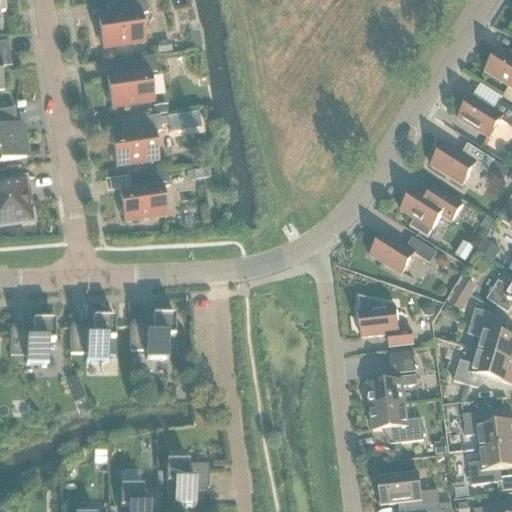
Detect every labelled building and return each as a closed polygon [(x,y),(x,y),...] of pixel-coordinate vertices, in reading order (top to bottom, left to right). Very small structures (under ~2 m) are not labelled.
[(102,51),(144,45),(140,17),(147,15),(144,0),(135,0),(106,5),(108,20),(97,22),(102,51)] [(0,92),(3,92),(0,71),(0,70),(10,69),(7,44),(0,44),(0,92)] [(169,46),(157,48),(158,56),(170,54),(169,46)] [(511,60),(498,52),(484,75),(511,91),(511,60)] [(110,110),(153,104),(149,76),(156,75),(153,58),(115,64),(117,80),(106,81),(110,110)] [(493,113),(471,99),(457,122),(489,141),(500,123),(511,130),(511,110),(500,103),(493,113)] [(165,108),(153,109),(154,117),(166,116),(165,108)] [(18,138),(14,111),(0,112),(0,163),(25,160),(22,137),(18,138)] [(184,133),(181,117),(166,120),(167,128),(168,135),(184,133)] [(115,169),(157,163),(153,135),(160,134),(158,118),(119,124),(122,138),(111,140),(115,169)] [(466,160),(444,146),(430,169),(462,189),(471,174),(478,179),(483,172),(486,174),(493,163),(472,150),(466,160)] [(495,165),(488,175),(502,183),(508,173),(495,165)] [(206,172),(187,175),(188,184),(207,181),(206,172)] [(123,224),(159,219),(166,218),(161,190),(168,189),(166,174),(128,179),(130,193),(119,195),(123,224)] [(29,212),(28,207),(26,206),(27,196),(24,181),(0,184),(0,229),(3,229),(2,226),(21,224),(21,226),(33,225),(31,212),(29,212)] [(433,189),(426,199),(414,191),(400,214),(414,222),(410,228),(427,239),(431,233),(432,234),(440,220),(451,227),(463,208),(433,189)] [(511,220),(502,214),(497,221),(508,228),(511,221),(511,220)] [(486,219),(481,228),(490,233),(495,224),(486,219)] [(405,250),(383,236),(369,259),(401,278),(414,257),(429,266),(436,255),(412,240),(405,250)] [(485,243),(477,255),(485,260),(492,247),(485,243)] [(439,261),(437,264),(437,266),(444,270),(445,270),(448,266),(447,264),(441,260),(439,261)] [(471,297),(476,289),(463,280),(457,289),(471,297)] [(511,285),(509,290),(498,283),(486,302),(508,315),(511,308),(511,285)] [(382,312),(381,305),(358,299),(360,315),(358,315),(361,341),(387,338),(388,350),(413,347),(411,334),(399,336),(395,310),(382,312)] [(476,354),(511,364),(511,339),(494,335),(499,319),(475,312),(467,337),(480,341),(476,354)] [(174,339),(174,318),(152,318),(152,328),(130,328),(130,327),(129,327),(129,354),(145,354),(145,362),(167,362),(167,339),(174,339)] [(114,342),(114,320),(92,320),(92,330),(70,330),(70,329),(69,329),(69,357),(85,357),(85,364),(107,364),(107,358),(107,353),(107,342),(108,342),(114,342)] [(54,344),(54,323),(32,323),(32,333),(10,333),(10,332),(9,332),(9,359),(25,359),(25,366),(47,366),(47,344),(54,344)] [(182,346),(173,352),(178,359),(187,353),(182,346)] [(391,377),(415,375),(413,354),(389,357),(391,377)] [(510,388),(511,381),(511,364),(476,354),(472,367),(460,363),(453,384),(478,391),(481,379),(510,388)] [(369,411),(404,406),(402,390),(417,388),(416,378),(400,380),(401,383),(367,387),(369,411)] [(75,379),(66,383),(70,393),(79,390),(75,379)] [(404,406),(369,411),(372,434),(392,432),(394,447),(423,443),(420,422),(406,423),(404,406)] [(478,452),(511,447),(511,424),(491,427),(489,415),(462,418),(465,440),(477,438),(478,452)] [(445,445),(436,446),(438,456),(446,455),(445,445)] [(511,447),(478,452),(480,466),(468,467),(471,489),(498,486),(496,473),(511,471),(511,447)] [(187,467),(187,464),(165,464),(166,486),(173,486),(173,505),(173,508),(195,508),(195,491),(206,491),(208,491),(207,467),(187,467)] [(439,511),(439,506),(437,494),(420,496),(417,476),(378,481),(381,508),(404,506),(405,511),(439,511)] [(141,492),(141,489),(119,489),(120,510),(127,510),(126,511),(161,511),(162,492),(141,492)] [(63,497),(63,506),(71,506),(71,497),(63,497)]
